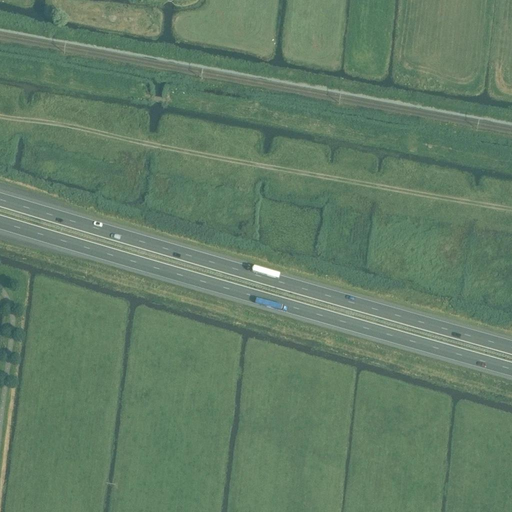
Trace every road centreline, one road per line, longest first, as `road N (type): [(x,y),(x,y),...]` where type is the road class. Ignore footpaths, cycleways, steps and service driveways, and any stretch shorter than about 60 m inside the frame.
road 1 (trunk): [(511,348),(0,200)]
road 2 (trunk): [(0,221),(511,369)]
road 3 (track): [(511,210),(0,117)]
